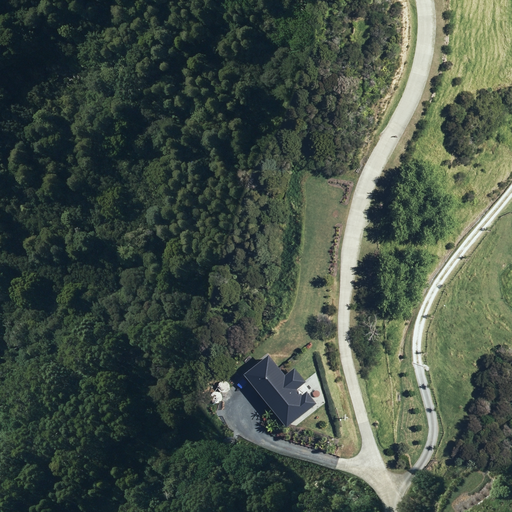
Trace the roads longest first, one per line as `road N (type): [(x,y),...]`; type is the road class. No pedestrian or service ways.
road 1 (track): [(426,0),(421,65),(360,216),(346,281),(345,340),(358,411),(390,511)]
road 2 (unknown): [(368,445),(250,409),(235,390),(234,368)]
